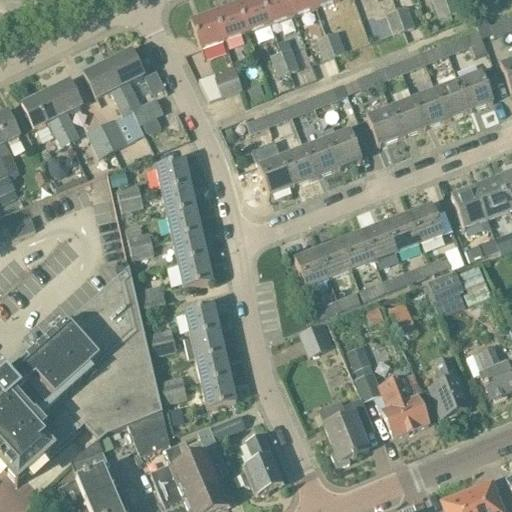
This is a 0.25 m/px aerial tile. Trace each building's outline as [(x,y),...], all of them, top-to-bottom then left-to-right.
[(260,0),(259,0),(237,8),(247,36),(270,28),(260,0)] [(286,0),(260,0),(270,28),(294,19),(286,0)] [(313,0),(286,0),(294,19),(317,11),(313,0)] [(339,0),(313,0),(317,11),(340,3),(339,0)] [(451,17),(444,0),(434,0),(432,1),(439,22),(451,17)] [(458,0),(444,0),(451,17),(462,13),(458,0)] [(237,8),(214,16),(224,45),(247,36),(237,8)] [(407,10),(396,14),(403,35),(414,31),(407,10)] [(403,35),(396,14),(376,22),(383,43),(403,35)] [(224,45),(214,16),(190,25),(200,53),(224,45)] [(511,33),(508,23),(490,30),(493,40),(511,33)] [(337,35),(326,39),(334,60),(345,56),(337,35)] [(334,60),(326,39),(316,43),(324,64),(334,60)] [(466,39),(444,48),(448,59),(470,49),(466,39)] [(444,48),(421,58),(425,68),(448,59),(444,48)] [(291,52),(280,56),(288,76),(299,73),(291,52)] [(131,54),(107,66),(119,91),(132,116),(138,129),(162,117),(155,103),(140,110),(128,87),(143,79),(131,54)] [(288,76),(280,56),(270,59),(278,80),(288,76)] [(421,58),(398,67),(402,77),(425,68),(421,58)] [(511,98),(511,63),(499,69),(511,98)] [(119,91),(107,66),(83,78),(95,103),(110,96),(122,120),(132,116),(119,91)] [(379,86),(402,77),(398,67),(376,76),(379,86)] [(214,78),(198,83),(209,105),(242,93),(234,73),(215,80),(214,78)] [(360,94),(379,86),(376,76),(356,84),(360,94)] [(481,76),(458,85),(470,114),(493,105),(481,76)] [(69,85),(45,96),(69,146),(78,142),(66,117),(81,110),(69,85)] [(458,85),(435,94),(447,124),(470,114),(458,85)] [(333,93),(311,102),(314,112),(337,103),(333,93)] [(435,94),(412,103),(423,133),(447,124),(435,94)] [(69,146),(45,96),(21,108),(33,133),(48,126),(60,151),(69,146)] [(314,112),(311,102),(291,109),(295,119),(314,112)] [(412,103),(389,112),(400,142),(423,133),(412,103)] [(272,128),(292,121),(288,111),(269,119),(272,128)] [(400,142),(389,112),(366,121),(377,151),(400,142)] [(7,115),(0,118),(0,161),(7,176),(16,172),(4,147),(19,140),(7,115)] [(250,137),(269,130),(265,120),(246,127),(250,137)] [(127,149),(114,123),(100,130),(113,156),(127,149)] [(100,130),(86,137),(98,163),(113,156),(100,130)] [(323,134),(326,143),(327,143),(338,173),(362,164),(350,134),(333,140),(329,132),(323,134)] [(327,143),(326,143),(303,152),(315,182),(338,173),(327,143)] [(303,152),(280,161),(292,191),(315,182),(303,152)] [(51,163),(49,170),(52,178),(60,180),(67,177),(70,169),(66,162),(59,159),(51,163)] [(0,161),(0,198),(14,192),(6,177),(7,176),(0,161)] [(292,191),(280,161),(257,170),(269,200),(292,191)] [(155,171),(160,195),(190,189),(184,165),(155,171)] [(43,175),(35,178),(40,189),(48,186),(43,175)] [(511,176),(496,183),(509,215),(511,214),(511,176)] [(496,183),(474,192),(487,224),(509,215),(496,183)] [(116,194),(119,205),(140,200),(138,189),(116,194)] [(190,189),(160,195),(166,220),(195,213),(190,189)] [(14,192),(0,198),(0,201),(3,207),(18,200),(14,192)] [(474,192),(450,201),(463,233),(479,227),(483,236),(490,234),(487,224),(474,192)] [(140,200),(119,205),(121,217),(143,212),(140,200)] [(431,208),(408,218),(420,248),(443,239),(431,208)] [(195,213),(166,220),(171,244),(201,237),(195,213)] [(408,218),(385,227),(397,257),(420,248),(408,218)] [(30,221),(6,230),(12,244),(35,234),(30,221)] [(385,227),(362,236),(374,266),(397,257),(385,227)] [(362,236),(339,245),(351,275),(374,266),(362,236)] [(149,237),(127,242),(130,253),(152,248),(149,237)] [(201,237),(171,244),(177,268),(206,261),(201,237)] [(511,252),(506,237),(494,242),(500,259),(511,254),(511,252)] [(339,245),(317,254),(328,284),(342,279),(351,275),(339,245)] [(488,246),(464,255),(469,267),(492,258),(488,246)] [(152,248),(130,253),(132,264),(154,260),(152,248)] [(328,284),(317,254),(293,263),(305,293),(328,284)] [(446,259),(427,267),(432,279),(451,272),(446,259)] [(206,261),(177,268),(182,292),(211,285),(206,261)] [(423,268),(404,276),(409,288),(428,280),(423,268)] [(458,277),(470,306),(490,298),(478,269),(458,277)] [(26,481),(84,429),(97,443),(98,445),(107,438),(127,430),(161,416),(128,272),(120,278),(35,354),(21,367),(19,365),(5,377),(7,379),(5,381),(5,380),(0,384),(0,469),(17,489),(26,481)] [(454,274),(424,287),(431,306),(435,305),(436,306),(463,295),(454,274)] [(401,277),(381,285),(386,297),(405,290),(401,277)] [(378,287),(359,294),(364,306),(383,298),(378,287)] [(139,294),(143,314),(165,309),(161,289),(139,294)] [(356,296),(336,304),(340,315),(360,307),(356,296)] [(336,304),(314,313),(318,323),(340,315),(336,304)] [(405,308),(388,316),(394,329),(411,322),(405,308)] [(184,316),(189,341),(219,334),(213,310),(184,316)] [(376,311),(364,316),(369,330),(381,325),(376,311)] [(150,325),(148,331),(151,336),(157,335),(160,330),(156,325),(150,325)] [(320,329),(300,338),(309,359),(329,351),(320,329)] [(171,333),(150,338),(152,349),(174,344),(171,333)] [(219,334),(189,341),(190,342),(183,344),(188,364),(195,363),(195,364),(224,358),(219,334)] [(174,344),(152,349),(155,360),(176,356),(174,344)] [(480,357),(466,362),(474,381),(479,379),(489,404),(494,402),(495,405),(505,401),(504,398),(511,395),(511,372),(510,367),(501,370),(494,351),(480,357)] [(380,402),(362,353),(346,358),(365,408),(380,402)] [(224,358),(195,364),(200,389),(230,382),(224,358)] [(432,367),(440,387),(429,392),(442,422),(468,412),(461,395),(463,394),(457,380),(459,380),(450,360),(432,367)] [(377,390),(386,413),(381,414),(393,443),(428,429),(417,401),(416,401),(407,379),(377,390)] [(161,386),(163,397),(184,392),(182,381),(161,386)] [(230,382),(200,389),(206,413),(235,406),(230,382)] [(184,392),(163,397),(166,408),(187,404),(184,392)] [(348,419),(323,429),(338,466),(351,461),(352,463),(356,461),(355,459),(368,454),(359,431),(371,427),(361,403),(343,410),(343,411),(345,410),(348,419)] [(161,416),(127,430),(134,447),(165,433),(161,416)] [(237,421),(210,433),(214,444),(242,432),(237,421)] [(210,433),(209,432),(197,437),(200,445),(186,450),(185,446),(165,455),(171,469),(150,478),(164,511),(227,511),(228,511),(211,470),(223,465),(214,444),(210,433)] [(165,433),(134,447),(140,461),(169,448),(165,433)] [(246,473),(242,474),(239,479),(243,490),(249,491),(253,490),(257,499),(259,498),(264,500),(268,498),(270,494),(282,489),(276,476),(278,475),(263,439),(245,446),(253,466),(245,470),(246,473)] [(63,493),(70,511),(75,511),(79,510),(118,493),(98,445),(97,443),(70,468),(71,469),(77,483),(69,486),(69,487),(65,489),(63,493)] [(477,494),(465,499),(470,511),(497,511),(489,490),(485,491),(483,490),(478,492),(477,494)] [(126,511),(118,493),(79,510),(75,511),(126,511)] [(445,507),(441,508),(442,511),(470,511),(465,499),(453,504),(451,503),(446,505),(445,507)]
